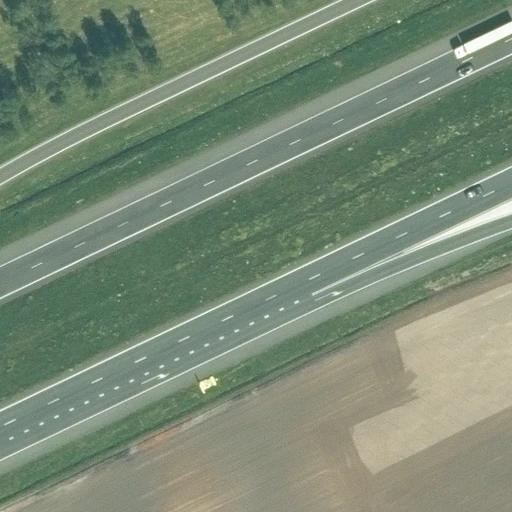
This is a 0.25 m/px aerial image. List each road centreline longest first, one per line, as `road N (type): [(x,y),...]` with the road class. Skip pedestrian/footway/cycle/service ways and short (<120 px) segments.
road 1 (motorway): [(511,36),(0,280)]
road 2 (motorway): [(209,328),(511,183)]
road 3 (motorway): [(209,328),(511,222)]
road 4 (motorway): [(0,427),(209,328)]
